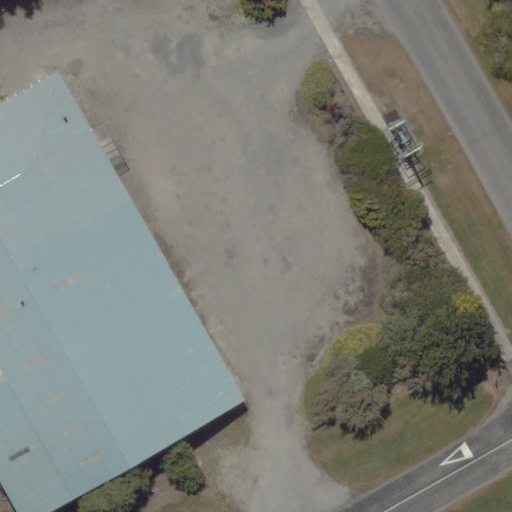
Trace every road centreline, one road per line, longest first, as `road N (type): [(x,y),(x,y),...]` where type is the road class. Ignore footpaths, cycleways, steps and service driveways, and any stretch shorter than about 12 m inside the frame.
road 1 (residential): [(411,0),(511,174)]
road 2 (residential): [(511,439),(382,511)]
